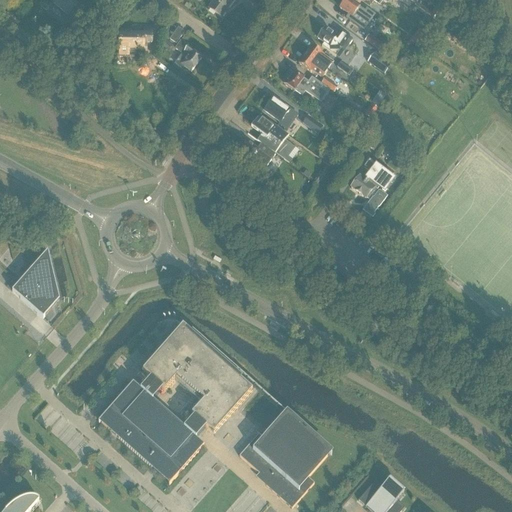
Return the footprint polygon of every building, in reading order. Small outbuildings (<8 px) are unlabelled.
[(56,0),(57,0),(54,3),(68,15),(77,5),(71,0),(56,0)] [(214,0),(208,9),(221,18),(233,0),(214,0)] [(349,0),(345,0),(339,9),(348,15),(346,19),(363,31),(375,15),(366,9),(364,11),(360,8),(349,0)] [(429,19),(425,25),(444,38),(448,32),(429,19)] [(168,24),(160,22),(157,35),(165,36),(168,24)] [(119,34),(119,54),(128,54),(128,50),(144,51),(144,45),(151,45),(151,27),(144,27),(135,27),(135,34),(131,34),(119,34)] [(184,33),(178,29),(170,40),(175,44),(184,33)] [(353,40),(341,31),(336,38),(324,29),(317,39),(323,44),(321,47),(327,51),(333,43),(341,49),(344,44),(356,53),(361,47),(352,41),(353,40)] [(424,41),(415,35),(410,41),(420,47),(424,41)] [(369,36),(365,41),(383,55),(387,49),(369,36)] [(182,54),(174,65),(182,70),(184,67),(191,73),(201,59),(193,54),(195,52),(181,42),(175,49),(182,54)] [(311,47),(305,55),(327,71),(332,64),(322,56),(323,55),(311,47)] [(354,52),(346,60),(357,70),(365,62),(354,52)] [(327,71),(305,55),(298,64),(310,73),(312,71),(322,78),(327,71)] [(374,55),(367,63),(384,75),(390,67),(374,55)] [(352,72),(340,63),(336,68),(349,77),(352,72)] [(311,78),(308,83),(294,72),(284,85),(301,97),(304,93),(320,104),(329,92),(311,78)] [(337,88),(325,79),(321,84),(333,93),(337,88)] [(273,99),(263,112),(280,124),(279,125),(287,131),(297,117),(273,99)] [(261,144),(275,155),(288,164),(291,159),(286,156),(292,147),(285,142),(288,137),(260,117),(251,129),(261,136),(257,141),(261,144)] [(317,135),(322,128),(308,118),(303,125),(317,135)] [(267,167),(275,155),(261,144),(257,150),(244,140),(236,152),(250,162),(254,157),(267,167)] [(380,144),(376,140),(369,148),(374,152),(380,144)] [(359,177),(350,189),(365,200),(369,196),(375,200),(367,211),(373,216),(378,209),(387,198),(381,193),(379,192),(377,191),(378,189),(384,194),(395,180),(375,165),(369,161),(364,168),(370,172),(364,180),(359,177)] [(330,169),(326,166),(313,183),(316,186),(330,169)] [(47,252),(31,270),(12,292),(43,320),(59,301),(47,252)] [(252,392),(227,371),(181,330),(142,373),(151,381),(141,391),(133,384),(98,423),(169,486),(204,447),(195,439),(205,429),(213,436),(252,392)] [(331,455),(285,415),(286,416),(265,441),(257,434),(257,435),(258,436),(239,457),(268,483),(266,486),(291,509),(291,510),(314,484),(308,479),(329,454),(331,456),(331,455)] [(365,508),(368,511),(401,511),(404,509),(397,502),(403,495),(388,482),(382,489),(375,483),(358,502),(365,508)] [(116,507),(121,502),(106,491),(102,497),(116,507)] [(28,511),(39,500),(35,498),(30,497),(25,498),(18,501),(12,505),(8,509),(4,511),(28,511)]
